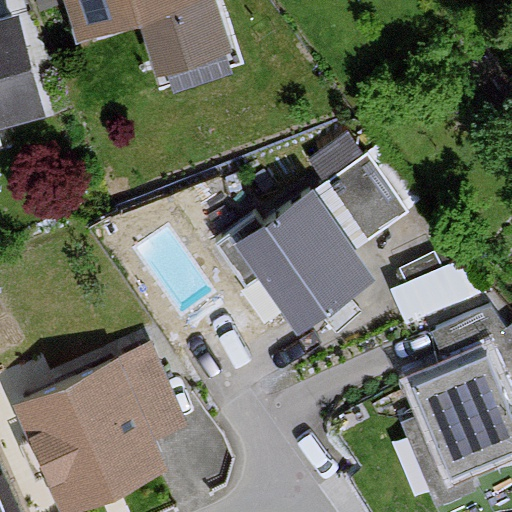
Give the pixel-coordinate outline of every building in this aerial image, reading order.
[(59,0),(70,34),(139,14),(157,75),(235,52),(220,0),(59,0)] [(25,10),(0,14),(0,125),(47,116),(25,10)] [(295,181),(221,231),(284,324),(358,274),(295,181)] [(148,342),(0,403),(0,404),(44,511),(73,511),(163,475),(150,442),(183,428),(148,342)] [(511,430),(481,348),(386,383),(420,476),(511,442),(511,430)]
